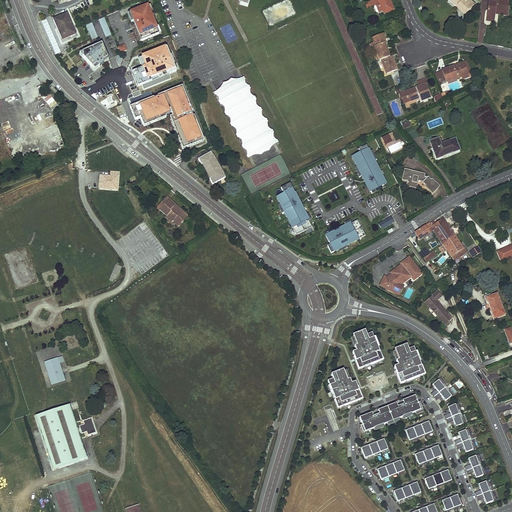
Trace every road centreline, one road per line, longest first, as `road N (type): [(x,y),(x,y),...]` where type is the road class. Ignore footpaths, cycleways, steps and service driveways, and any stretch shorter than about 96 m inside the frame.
road 1 (tertiary): [(10,0),(59,88),(303,297)]
road 2 (residential): [(475,511),(437,412),(417,388),(352,417),(353,457),(393,511)]
road 3 (tertiary): [(325,278),(87,97)]
road 4 (tertiary): [(307,309),(258,511)]
road 5 (tertiary): [(382,313),(414,325),(461,365),(511,463)]
road 6 (tertiary): [(271,511),(331,316)]
road 7 (residential): [(511,173),(355,260)]
